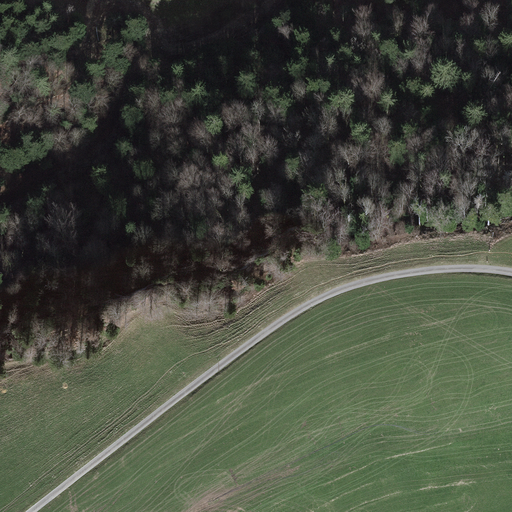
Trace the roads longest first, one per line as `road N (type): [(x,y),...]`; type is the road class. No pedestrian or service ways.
road 1 (unclassified): [(29,511),(318,299),(403,273),(511,271)]
road 2 (track): [(0,130),(59,99),(80,78),(95,0)]
